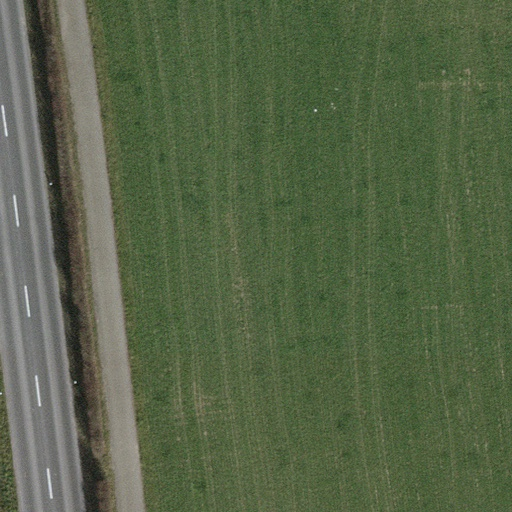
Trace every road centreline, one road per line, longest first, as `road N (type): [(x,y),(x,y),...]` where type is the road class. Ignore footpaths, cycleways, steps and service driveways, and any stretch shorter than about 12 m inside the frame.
road 1 (track): [(136,511),(77,0)]
road 2 (tertiary): [(0,38),(57,511)]
